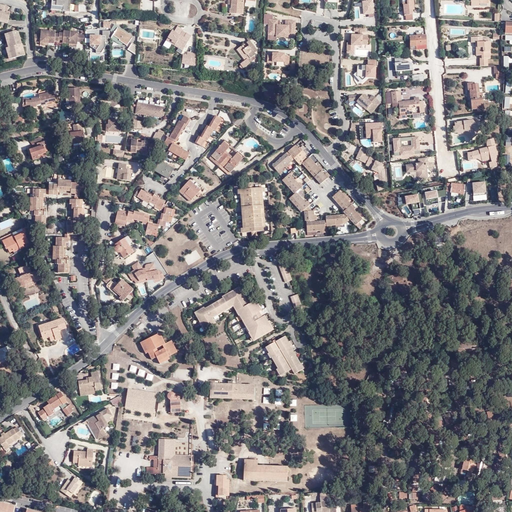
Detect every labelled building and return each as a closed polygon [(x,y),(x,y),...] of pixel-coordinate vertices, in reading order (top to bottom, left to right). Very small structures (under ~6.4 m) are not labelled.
[(70,0),(52,0),(52,7),(58,8),(57,11),(69,12),(70,0)] [(245,0),(227,0),(227,10),(230,10),(230,13),(244,14),(245,0)] [(372,0),(366,0),(362,0),(363,13),(374,13),(372,0)] [(405,16),(413,16),(414,16),(413,11),(416,10),(415,0),(406,0),(407,6),(404,6),(405,16)] [(0,5),(0,21),(7,23),(10,13),(7,13),(4,12),(5,7),(0,5)] [(273,14),(264,14),(264,23),(268,24),(268,39),(277,40),(277,36),(295,37),(296,20),(286,20),(286,24),(280,24),(280,19),(273,19),(273,14)] [(511,23),(504,23),(502,23),(501,35),(511,35),(511,23)] [(120,42),(124,44),(127,47),(133,38),(134,39),(135,38),(132,35),(131,37),(126,34),(118,29),(119,27),(115,24),(110,30),(114,34),(113,35),(120,40),(120,41),(120,42)] [(102,35),(90,34),(90,44),(96,49),(96,52),(101,52),(110,40),(110,30),(103,30),(102,35)] [(15,32),(4,35),(7,48),(10,60),(25,56),(24,51),(19,52),(17,47),(19,46),(16,33),(15,32)] [(40,32),(39,36),(34,36),(35,43),(39,44),(39,46),(47,47),(47,45),(54,45),(54,42),(58,42),(58,41),(62,42),(62,47),(74,48),(74,46),(77,46),(77,43),(84,43),(84,36),(78,35),(78,33),(63,33),(63,34),(59,34),(59,35),(55,35),(55,33),(40,32)] [(193,37),(188,34),(188,35),(186,38),(181,36),(174,32),(171,38),(170,39),(175,41),(174,43),(177,45),(176,47),(185,51),(193,37)] [(347,42),(347,53),(354,53),(355,45),(368,45),(368,34),(363,34),(363,33),(350,34),(350,42),(347,42)] [(416,36),(410,36),(411,50),(427,49),(426,35),(420,35),(420,34),(416,34),(416,36)] [(110,40),(118,45),(119,45),(120,42),(120,41),(120,40),(113,35),(110,40)] [(489,58),(489,52),(491,52),(492,52),(492,41),(477,41),(477,55),(480,55),(480,66),(489,66),(489,58)] [(256,53),(258,51),(254,46),(250,49),(247,43),(239,49),(245,58),(244,59),(245,61),(239,66),(241,69),(243,68),(250,62),(248,60),(250,59),(253,62),(257,60),(255,56),(257,55),(256,53)] [(245,58),(239,49),(237,51),(244,59),(245,58)] [(268,55),(267,62),(272,63),(272,61),(284,61),(284,65),(289,65),(290,56),(285,55),(286,52),(272,51),(272,55),(268,55)] [(184,55),(183,65),(185,65),(185,67),(191,67),(192,54),(189,53),(188,56),(184,55)] [(511,55),(502,56),(502,65),(511,65),(511,55)] [(358,64),(357,75),(375,77),(376,64),(377,64),(377,60),(368,59),(368,64),(358,64)] [(472,85),(472,84),(462,85),(463,92),(464,91),(466,91),(467,101),(469,100),(472,100),(473,103),(470,104),(471,111),(482,109),(481,94),(478,94),(477,85),(472,85)] [(80,88),(69,89),(70,104),(81,103),(80,88)] [(40,97),(32,100),(23,100),(26,108),(37,108),(48,104),(48,103),(56,100),(54,91),(39,96),(40,97)] [(402,114),(403,116),(406,115),(411,115),(411,111),(409,112),(408,106),(411,106),(414,106),(414,107),(419,107),(418,98),(413,99),(413,101),(404,102),(403,92),(394,93),(395,103),(401,102),(402,114)] [(358,94),(349,95),(349,101),(357,101),(371,113),(381,102),(372,95),(368,98),(363,94),(360,96),(358,94)] [(136,112),(136,114),(164,118),(165,108),(138,103),(137,105),(136,111),(136,112)] [(21,114),(13,117),(15,123),(24,122),(21,114)] [(168,137),(164,144),(170,148),(168,151),(186,161),(191,154),(172,144),(174,141),(176,142),(186,125),(188,125),(191,120),(184,116),(181,122),(180,121),(170,138),(168,137)] [(212,122),(209,127),(207,126),(201,138),(199,137),(195,143),(202,147),(205,141),(207,142),(213,130),(216,132),(222,120),(216,116),(212,122)] [(467,133),(473,141),(480,136),(478,133),(490,125),(486,119),(479,125),(477,121),(474,123),(472,121),(453,123),(454,127),(455,134),(457,134),(467,133)] [(80,142),(80,143),(86,143),(83,124),(75,125),(74,121),(66,122),(67,126),(74,125),(75,132),(71,133),(72,143),(80,142)] [(109,121),(109,125),(108,132),(116,132),(118,132),(119,122),(109,121)] [(382,122),(366,123),(366,126),(360,126),(360,140),(371,139),(372,144),(383,142),(382,128),(383,128),(382,122)] [(201,138),(207,126),(206,125),(199,137),(201,138)] [(465,135),(471,142),(473,141),(467,133),(457,134),(457,136),(465,135)] [(419,136),(393,138),(394,155),(420,154),(419,136)] [(511,136),(503,137),(503,144),(511,144),(511,136)] [(489,168),(499,165),(496,156),(497,155),(493,140),(486,142),(486,148),(478,150),(478,151),(474,152),(470,153),(466,154),(467,162),(472,161),(472,160),(480,158),(482,163),(490,161),(490,163),(488,164),(489,168)] [(138,141),(132,141),(132,143),(131,145),(131,153),(137,153),(137,150),(142,151),(141,155),(147,156),(147,147),(147,145),(148,142),(142,141),(142,144),(138,144),(138,141)] [(222,165),(229,157),(225,154),(232,147),(226,141),(212,156),(222,165)] [(29,150),(33,161),(39,159),(38,156),(46,154),(44,146),(29,150)] [(289,153),(292,156),(295,159),(302,153),(299,149),(296,146),(289,153)] [(368,150),(361,147),(356,157),(372,167),(372,169),(379,173),(384,164),(366,154),(368,150)] [(232,160),(229,157),(222,165),(231,173),(245,158),(239,153),(232,160)] [(304,164),(308,160),(304,155),(302,153),(295,159),(297,161),(300,165),(301,166),(304,164)] [(287,165),(292,161),(293,160),(290,158),(287,154),(281,159),(287,165)] [(326,174),(324,171),(320,167),(317,164),(315,161),(311,157),(308,160),(304,164),(310,171),(313,174),(316,178),(321,184),(329,177),(326,174)] [(434,170),(432,170),(432,166),(432,163),(435,163),(435,158),(425,159),(426,164),(413,165),(415,173),(424,172),(425,180),(435,179),(434,170)] [(281,159),(274,165),(279,172),(284,168),(287,165),(281,159)] [(357,162),(353,166),(360,172),(363,169),(357,162)] [(119,164),(117,179),(131,181),(132,175),(129,175),(130,167),(127,167),(127,165),(119,164)] [(173,172),(158,165),(154,172),(161,176),(160,178),(168,182),(173,172)] [(210,178),(215,173),(209,168),(205,173),(210,178)] [(291,187),(297,194),(298,193),(300,192),(304,188),(301,184),(298,180),(296,178),(292,174),(285,180),(291,187)] [(202,188),(190,178),(183,186),(188,190),(186,191),(193,197),(202,188)] [(485,181),(472,182),(474,200),(487,199),(485,181)] [(81,197),(81,186),(72,185),(72,183),(68,182),(64,182),(59,182),(59,184),(55,184),(55,186),(50,186),(50,189),(50,195),(54,195),(54,192),(58,192),(58,191),(71,191),(71,194),(75,194),(75,197),(81,197)] [(451,192),(464,196),(465,184),(452,182),(452,183),(447,182),(446,191),(451,192)] [(36,198),(34,198),(34,202),(33,206),(33,211),(35,211),(35,215),(37,215),(36,219),(36,224),(47,224),(47,216),(46,215),(43,215),(44,211),(41,211),(42,198),(44,198),(45,194),(47,194),(47,189),(37,188),(36,198)] [(244,229),(244,233),(252,233),(256,233),(259,233),(265,232),(264,227),(262,227),(262,223),(261,219),(261,214),(261,210),(261,205),(260,201),(260,196),(260,193),(262,193),(262,189),(256,189),(252,189),(249,189),(242,190),(242,194),(245,194),(245,198),(245,202),(245,206),(246,211),(246,215),(246,220),(246,224),(246,229),(244,229)] [(438,189),(425,191),(427,204),(445,202),(446,189),(438,190),(438,189)] [(144,201),(148,204),(149,202),(155,205),(154,207),(160,211),(161,209),(164,210),(163,214),(162,214),(160,221),(158,220),(157,225),(148,223),(150,218),(144,216),(144,214),(134,212),(134,213),(129,212),(128,212),(124,211),(124,213),(118,211),(115,224),(125,226),(126,220),(132,222),(132,219),(143,222),(142,224),(148,225),(146,232),(151,234),(151,232),(157,233),(159,226),(164,227),(166,222),(168,222),(169,216),(171,216),(173,210),(165,208),(165,206),(163,205),(165,202),(153,195),(153,197),(141,190),(140,192),(137,190),(134,195),(144,201)] [(357,226),(365,220),(362,217),(359,214),(356,211),(353,207),(355,206),(351,201),(349,199),(343,192),(335,198),(341,206),(344,209),(347,212),(346,213),(348,215),(352,220),(353,221),(357,226)] [(291,199),(297,205),(304,199),(302,197),(298,193),(297,194),(291,199)] [(418,193),(405,195),(406,203),(419,201),(418,193)] [(297,205),(298,206),(303,213),(305,211),(310,207),(308,204),(305,200),(304,199),(297,205)] [(76,230),(76,226),(79,226),(80,226),(80,222),(82,222),(82,217),(83,212),(83,209),(80,208),(81,200),(75,200),(71,200),(70,204),(73,204),(72,208),(75,208),(74,221),(72,221),(72,225),(69,225),(68,225),(67,233),(70,234),(78,234),(79,230),(76,230)] [(0,217),(12,213),(9,206),(0,210),(0,217)] [(308,221),(312,221),(316,220),(315,216),(315,212),(305,213),(306,221),(308,221)] [(346,216),(337,217),(328,218),(329,226),(332,226),(337,226),(342,225),(347,225),(346,216)] [(318,232),(322,232),(327,231),(327,227),(326,222),(318,222),(312,223),(308,223),(309,233),(313,232),(318,232)] [(25,228),(22,229),(23,232),(15,235),(16,237),(3,243),(7,250),(8,250),(10,254),(14,252),(14,253),(25,248),(24,246),(29,243),(25,233),(27,232),(25,228)] [(118,255),(119,255),(122,260),(133,253),(131,250),(132,249),(129,244),(132,243),(128,236),(114,245),(113,246),(113,248),(113,249),(113,251),(114,252),(115,253),(116,254),(118,255)] [(58,259),(58,263),(57,268),(57,272),(68,272),(69,264),(68,264),(65,264),(66,259),(64,259),(64,246),(66,247),(67,242),(69,242),(69,238),(65,238),(59,237),(58,246),(56,246),(56,250),(56,255),(55,259),(58,259)] [(14,253),(16,257),(26,252),(25,248),(14,253)] [(196,249),(183,257),(189,265),(201,258),(196,249)] [(443,273),(438,261),(434,262),(433,260),(428,263),(435,281),(441,279),(439,274),(443,273)] [(134,271),(129,274),(136,285),(160,282),(165,278),(160,270),(154,264),(145,265),(142,267),(139,262),(132,267),(134,271)] [(278,266),(284,283),(292,280),(289,272),(286,263),(278,266)] [(35,283),(36,284),(44,281),(39,270),(32,273),(29,266),(20,270),(23,277),(17,280),(20,289),(35,283)] [(397,273),(383,277),(394,284),(398,283),(402,297),(418,291),(411,269),(403,271),(399,269),(397,273)] [(113,277),(109,273),(108,273),(105,274),(102,277),(107,282),(113,277)] [(132,291),(122,279),(116,284),(112,288),(119,296),(117,297),(121,301),(132,291)] [(112,288),(116,284),(114,282),(108,287),(117,297),(119,296),(112,288)] [(35,283),(20,289),(21,292),(36,285),(36,284),(35,283)] [(239,311),(244,309),(245,308),(243,305),(240,300),(238,297),(236,294),(234,291),(229,295),(231,298),(239,311)] [(298,296),(290,299),(297,316),(305,313),(298,296)] [(232,309),(235,314),(237,312),(239,311),(231,298),(227,300),(231,307),(232,309)] [(246,307),(252,317),(258,313),(257,311),(255,307),(252,303),(247,306),(246,307)] [(252,317),(246,307),(245,308),(244,309),(250,318),(252,317)] [(244,309),(239,311),(237,312),(240,316),(241,316),(243,319),(239,321),(241,324),(242,326),(246,324),(247,327),(250,332),(253,337),(256,341),(261,338),(253,324),(250,318),(244,309)] [(207,331),(213,328),(209,322),(204,312),(203,311),(197,315),(199,318),(201,322),(204,326),(207,331)] [(212,320),(207,312),(206,311),(204,312),(209,322),(212,320)] [(261,318),(258,313),(252,317),(255,322),(260,319),(261,318)] [(64,319),(39,326),(43,338),(50,336),(54,334),(56,340),(63,338),(60,331),(67,329),(64,319)] [(262,322),(260,319),(255,322),(264,336),(270,332),(268,328),(265,324),(264,325),(262,322)] [(261,338),(264,336),(255,322),(253,324),(261,338)] [(157,358),(159,362),(164,360),(168,357),(172,356),(169,349),(158,354),(156,349),(158,348),(163,345),(161,341),(164,340),(162,336),(159,338),(158,335),(144,342),(146,345),(142,347),(144,351),(146,349),(148,353),(150,356),(155,354),(157,358)] [(292,369),(295,374),(302,370),(301,367),(303,366),(300,362),(297,358),(295,354),(293,356),(291,352),(293,351),(291,348),(289,350),(287,347),(289,346),(287,343),(286,340),(284,342),(282,339),(276,343),(279,349),(292,369)] [(166,344),(168,348),(169,349),(172,356),(178,353),(172,341),(166,344)] [(13,345),(0,349),(0,360),(6,358),(5,357),(7,356),(6,353),(15,350),(13,345)] [(282,374),(289,370),(277,350),(273,345),(268,348),(270,350),(268,352),(269,354),(271,357),(273,360),(275,358),(277,360),(279,363),(276,365),(278,367),(282,374)] [(289,370),(292,369),(279,349),(277,350),(289,370)] [(479,363),(473,364),(473,363),(468,364),(468,365),(462,366),(463,372),(469,371),(468,369),(473,368),(473,369),(479,368),(479,363)] [(209,371),(204,369),(200,371),(199,376),(201,381),(206,382),(210,379),(212,375),(209,371)] [(152,381),(154,374),(147,372),(145,379),(152,381)] [(380,374),(376,379),(380,382),(384,377),(380,374)] [(89,384),(86,384),(78,385),(80,396),(101,393),(98,375),(91,376),(91,381),(88,381),(89,384)] [(232,398),(232,399),(255,400),(255,389),(211,387),(211,397),(232,398)] [(158,392),(129,388),(126,406),(155,411),(158,392)] [(370,388),(366,393),(370,396),(374,391),(370,388)] [(397,398),(410,397),(410,390),(396,391),(397,398)] [(171,408),(171,411),(175,411),(176,413),(181,413),(180,394),(175,394),(174,393),(173,393),(172,393),(170,393),(169,393),(168,394),(167,395),(167,396),(167,397),(167,398),(167,400),(168,401),(169,401),(169,408),(171,408)] [(69,404),(62,394),(48,403),(51,406),(45,410),(45,411),(39,415),(44,423),(57,415),(55,412),(64,406),(64,407),(69,404)] [(120,406),(120,394),(111,394),(111,406),(120,406)] [(72,406),(64,412),(69,418),(74,413),(73,411),(75,410),(72,406)] [(390,407),(387,420),(393,421),(395,408),(390,407)] [(102,414),(102,416),(103,418),(97,421),(96,419),(95,418),(89,422),(100,441),(107,437),(103,432),(109,428),(107,426),(111,424),(109,420),(113,418),(109,410),(102,414)] [(15,418),(9,421),(13,427),(18,423),(15,418)] [(89,422),(86,423),(88,427),(98,443),(100,441),(89,422)] [(172,428),(161,427),(160,434),(171,436),(172,428)] [(409,427),(405,432),(408,436),(413,431),(409,427)] [(14,430),(14,429),(5,434),(3,436),(0,437),(0,444),(2,447),(0,448),(0,454),(10,448),(9,446),(20,439),(19,438),(23,436),(17,428),(14,430)] [(138,447),(138,435),(130,435),(130,447),(138,447)] [(437,436),(433,441),(438,444),(441,439),(437,436)] [(172,472),(191,472),(192,462),(169,461),(170,440),(159,439),(159,455),(154,455),(154,475),(160,475),(160,474),(171,474),(172,472)] [(396,439),(392,444),(396,447),(400,442),(396,439)] [(173,440),(170,440),(169,461),(192,462),(192,459),(172,459),(173,440)] [(83,468),(97,470),(99,454),(92,453),(92,456),(79,454),(78,465),(83,466),(83,468)] [(426,453),(422,458),(426,461),(430,456),(426,453)] [(258,458),(245,458),(245,481),(294,482),(294,466),(258,465),(258,458)] [(470,471),(474,472),(475,472),(478,461),(468,459),(467,458),(466,462),(464,461),(462,469),(470,471)] [(480,462),(477,474),(483,475),(486,463),(480,462)] [(223,486),(223,498),(233,499),(233,481),(230,481),(230,477),(221,476),(221,486),(223,486)] [(73,485),(68,481),(61,491),(72,499),(77,492),(81,486),(83,487),(85,484),(77,479),(74,483),(73,485)] [(438,489),(434,493),(437,497),(442,493),(438,489)] [(433,495),(429,490),(425,493),(430,498),(433,495)] [(338,511),(339,507),(332,507),(331,493),(322,494),(323,504),(314,504),(314,511),(338,511)] [(267,504),(266,496),(252,497),(252,500),(260,500),(260,504),(267,504)] [(350,511),(372,511),(373,505),(375,505),(374,500),(364,501),(364,506),(358,506),(358,503),(351,503),(352,511),(350,511)] [(11,511),(13,506),(0,503),(0,511),(11,511)]
